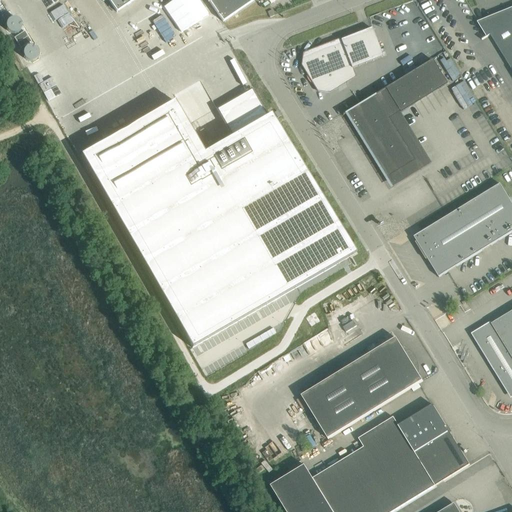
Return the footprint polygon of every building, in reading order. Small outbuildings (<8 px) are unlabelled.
[(108,0),(117,12),(134,0),(208,0),(224,23),(256,1),(257,0),(108,0)] [(511,9),(479,23),(488,37),(491,35),(511,69),(511,9)] [(347,80),(354,72),(353,69),(383,57),(372,28),(342,40),(341,39),(303,54),(302,65),(318,91),(329,93),(347,82),(347,80)] [(424,157),(398,114),(455,79),(440,55),(349,112),(389,177),(423,156),(423,157),(424,157)] [(175,101),(81,155),(192,348),(356,254),(271,115),(205,153),(175,101)] [(415,238),(439,278),(511,233),(511,202),(501,184),(415,238)] [(511,312),(474,335),(511,396),(511,395),(511,312)] [(246,344),(249,349),(276,333),(273,328),(246,344)] [(397,338),(302,395),(329,440),(423,382),(418,373),(418,366),(416,360),(412,355),(408,350),(402,347),(397,338)] [(305,466),(271,486),(287,511),(393,511),(470,465),(450,432),(448,433),(445,428),(447,427),(433,405),(399,426),(394,418),(359,439),(364,448),(313,479),(305,466)]
